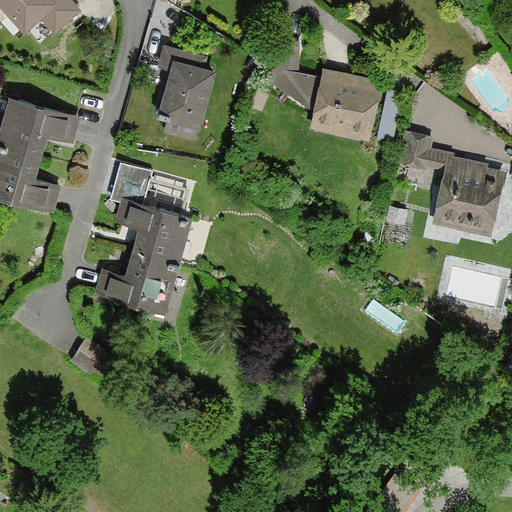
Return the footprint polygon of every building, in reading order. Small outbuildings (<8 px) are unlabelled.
[(82,6),(76,0),(0,0),(0,3),(23,28),(38,14),(55,32),(82,6)] [(297,75),(298,43),(286,43),(272,43),(264,75),(317,113),(324,81),(297,75)] [(161,66),(174,70),(163,111),(171,114),(167,131),(195,138),(212,75),(201,72),(205,59),(165,48),(161,66)] [(368,139),(380,85),(326,73),(324,81),(317,113),(314,127),(368,139)] [(401,133),(403,85),(389,85),(387,133),(401,133)] [(72,139),(80,111),(6,91),(0,113),(0,195),(52,210),(60,180),(33,173),(44,132),(72,139)] [(490,233),(503,175),(485,171),(486,167),(452,159),(453,155),(429,150),(431,140),(407,134),(401,161),(424,166),(425,163),(450,168),(438,221),(490,233)] [(163,310),(191,212),(181,209),(192,170),(155,160),(144,199),(122,193),(115,219),(135,225),(122,271),(100,264),(93,290),(163,310)] [(90,333),(77,354),(102,369),(114,348),(90,333)] [(511,357),(503,370),(511,375),(511,357)] [(400,461),(426,478),(443,452),(418,435),(400,461)] [(371,501),(387,511),(403,511),(422,485),(395,467),(371,501)]
